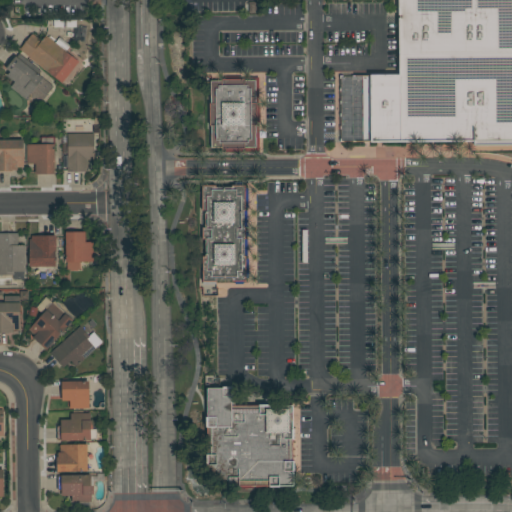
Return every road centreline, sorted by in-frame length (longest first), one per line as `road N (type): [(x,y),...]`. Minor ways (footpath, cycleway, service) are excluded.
road 1 (tertiary): [(161,511),(151,80)]
road 2 (residential): [(511,172),(152,173)]
road 3 (tertiary): [(120,0),(125,339)]
road 4 (tertiary): [(390,171),(393,509)]
road 5 (tertiary): [(125,339),(128,511)]
road 6 (tertiary): [(393,509),(256,511)]
road 7 (residential): [(23,380),(27,511)]
road 8 (residential): [(0,204),(124,203)]
